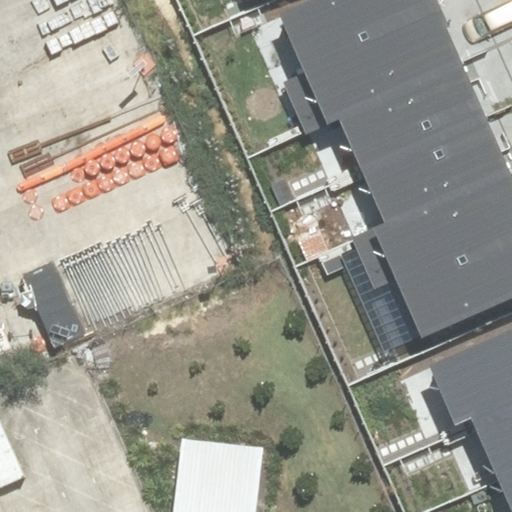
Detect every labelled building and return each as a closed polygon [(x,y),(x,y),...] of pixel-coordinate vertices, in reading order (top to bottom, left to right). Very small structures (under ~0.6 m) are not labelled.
[(284,83),(305,132),(339,117),(463,64),(435,0),(302,0),(278,11),(305,74),(284,83)] [(363,171),(487,118),(463,64),(339,117),(363,171)] [(385,222),(509,169),(487,118),(363,171),(385,222)] [(420,337),(511,298),(511,176),(509,169),(385,222),(351,237),(374,290),(396,281),(420,337)] [(511,331),(429,367),(454,425),(471,418),(511,399),(511,331)] [(498,481),(511,474),(511,399),(471,418),(498,481)] [(256,511),(267,439),(185,427),(174,510),(186,511),(256,511)] [(511,511),(511,474),(498,481),(511,511)]
